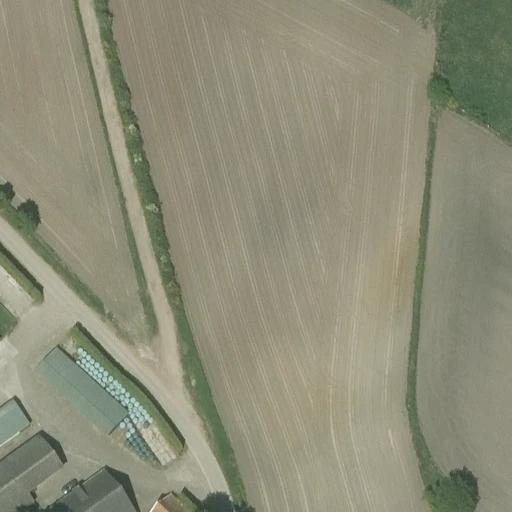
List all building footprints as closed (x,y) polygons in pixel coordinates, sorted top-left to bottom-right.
[(128,417),(57,353),(36,375),(109,438),(128,417)] [(0,450),(29,429),(13,405),(0,414),(0,450)] [(0,467),(0,511),(28,511),(35,507),(29,499),(65,473),(38,440),(0,467)] [(54,511),(130,511),(105,476),(54,511)] [(186,511),(171,497),(157,511),(186,511)]
